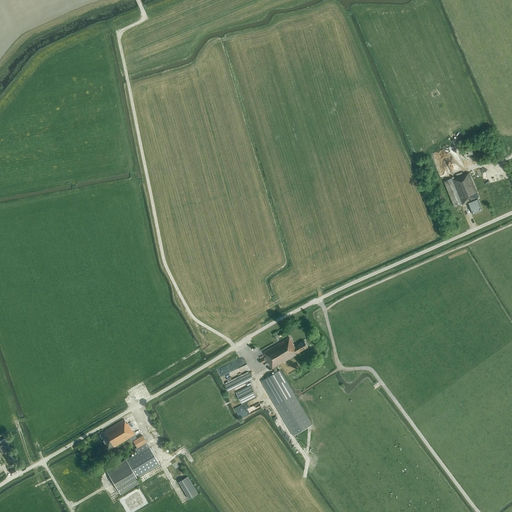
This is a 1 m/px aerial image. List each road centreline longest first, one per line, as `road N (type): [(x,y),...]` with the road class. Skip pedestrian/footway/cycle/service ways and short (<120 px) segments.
road 1 (track): [(137,0),(142,19),(117,32),(162,255),(207,343),(129,391),(138,405)]
road 2 (track): [(319,299),(340,368),(369,368),(479,511)]
road 3 (track): [(324,310),(511,225)]
